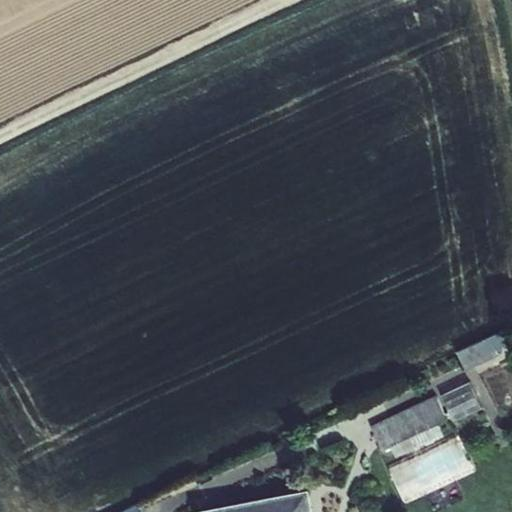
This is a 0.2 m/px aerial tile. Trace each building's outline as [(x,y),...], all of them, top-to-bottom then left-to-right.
[(467,369),(494,356),(485,338),(458,351),(467,369)] [(471,381),(443,394),(455,421),(483,408),(471,381)] [(384,449),(448,419),(437,396),(373,426),(384,449)] [(460,435),(388,466),(404,502),(476,471),(460,435)] [(310,511),(307,492),(202,511),(310,511)]
